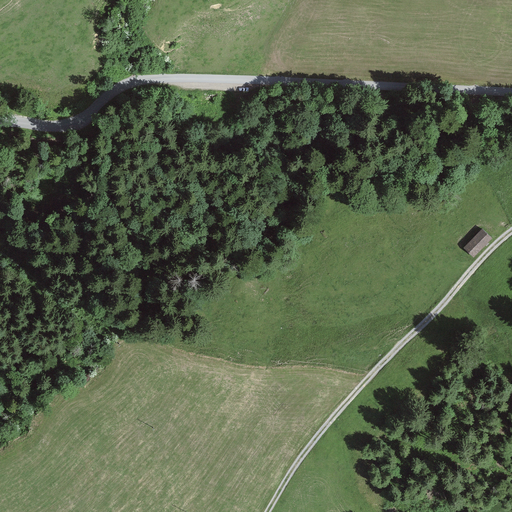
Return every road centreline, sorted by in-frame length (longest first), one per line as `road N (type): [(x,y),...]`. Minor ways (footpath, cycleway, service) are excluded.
road 1 (unclassified): [(0,121),(56,127),(85,119),(114,90),(142,79),(511,93)]
road 2 (track): [(511,230),(312,442),(266,511)]
